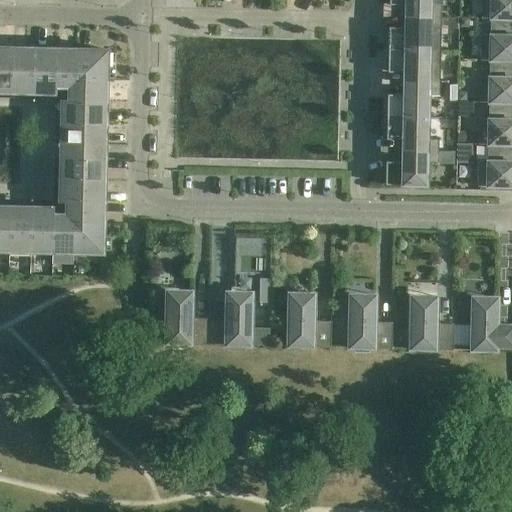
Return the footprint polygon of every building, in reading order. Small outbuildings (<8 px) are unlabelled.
[(389,0),(389,5),(408,5),(408,16),(441,17),(441,0),(389,0)] [(511,0),(481,0),(481,19),(491,19),(491,18),(511,18),(511,0)] [(441,17),(408,16),(408,27),(388,27),(388,50),(429,51),(429,50),(440,51),(441,17)] [(511,18),(491,18),(491,19),(490,35),(481,35),(480,61),(490,61),(490,60),(511,60),(511,18)] [(13,48),(0,47),(0,84),(12,85),(13,48)] [(35,48),(13,48),(12,85),(34,85),(35,48)] [(56,49),(35,48),(34,85),(56,86),(56,49)] [(78,49),(56,49),(56,86),(70,86),(77,79),(78,49)] [(108,50),(78,49),(77,79),(107,80),(108,50)] [(429,51),(388,50),(387,72),(407,72),(406,84),(440,84),(440,51),(429,50),(429,51)] [(511,60),(490,60),(490,61),(490,77),(480,77),(479,103),(489,103),(489,102),(511,102),(511,60)] [(107,80),(77,79),(70,86),(70,101),(106,101),(107,80)] [(440,84),(406,84),(406,95),(387,94),(387,116),(428,117),(428,96),(439,96),(440,84)] [(106,101),(70,101),(69,122),(106,123),(106,101)] [(511,102),(489,102),(489,103),(489,119),(479,119),(478,145),(488,145),(488,144),(511,144),(511,102)] [(428,117),(387,116),(386,139),(405,139),(405,151),(438,151),(439,140),(427,140),(428,117)] [(106,123),(69,122),(69,145),(106,145),(106,123)] [(511,144),(488,144),(488,145),(488,161),(478,161),(478,187),(511,187),(511,144)] [(438,151),(405,151),(405,162),(386,161),(385,185),(426,186),(427,163),(438,163),(438,151)] [(105,158),(69,157),(68,180),(105,180),(105,158)] [(105,180),(68,180),(68,201),(104,202),(105,180)] [(104,202),(68,201),(67,216),(74,223),(104,224),(104,202)] [(10,215),(0,214),(0,250),(9,251),(10,215)] [(31,215),(10,215),(9,251),(30,252),(31,215)] [(53,215),(31,215),(30,252),(52,252),(53,215)] [(67,216),(53,215),(52,252),(74,253),(74,223),(67,216)] [(104,224),(74,223),(74,253),(103,253),(104,224)] [(164,340),(164,283),(133,283),(133,340),(164,340)] [(192,296),(167,295),(166,344),(171,344),(171,349),(186,349),(186,345),(208,345),(209,319),(192,319),(192,296)] [(226,319),(209,319),(208,345),(231,346),(231,350),(245,350),(245,346),(251,346),(252,297),(226,296),(226,319)] [(289,298),(288,346),(288,347),(293,347),(293,351),(308,351),(308,347),(331,348),(331,322),(314,321),(314,298),(289,298)] [(376,299),(350,299),(349,348),(354,348),(354,352),(369,353),(369,349),(392,349),(392,323),(375,322),(376,299)] [(411,300),(410,349),(410,350),(415,350),(415,354),(430,354),(430,350),(453,350),(453,324),(436,324),(437,301),(411,300)] [(498,302),(472,301),(471,351),(477,351),(477,355),(491,355),(491,351),(511,351),(511,325),(497,325),(498,302)]
